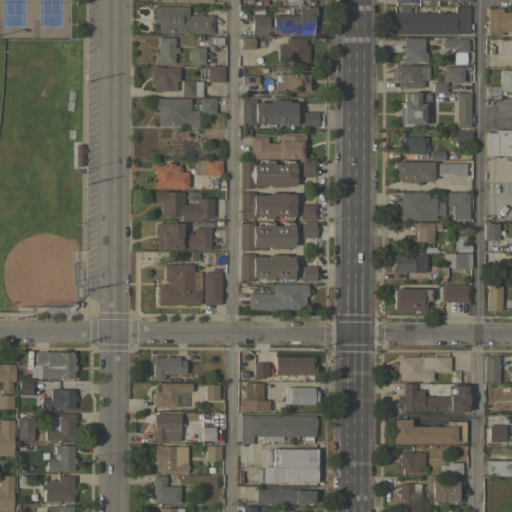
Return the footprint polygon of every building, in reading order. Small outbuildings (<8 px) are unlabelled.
[(392,12),(399,12),(399,5),(407,5),(407,12),(454,12),(454,5),(468,5),(468,33),(454,33),(454,34),(392,33),(392,12)] [(187,6),(187,15),(212,15),(212,33),(157,33),(157,23),(152,23),(152,6),(187,6)] [(298,15),(298,6),(315,6),(315,18),(312,18),(312,33),(272,33),(272,15),(298,15)] [(487,8),(501,8),(501,11),(511,11),(511,31),(501,31),(501,35),(487,35),(487,8)] [(251,15),(267,15),(268,33),(251,33),(251,15)] [(173,37),(173,47),(177,47),(177,52),(173,52),(172,63),(153,63),(153,52),(156,52),(156,37),(173,37)] [(254,37),(254,49),(240,49),(240,37),(254,37)] [(308,37),(308,62),(276,61),(276,44),(281,44),(281,42),(284,42),(285,37),(308,37)] [(423,61),(413,60),(412,62),(409,62),(409,61),(402,61),(402,44),(403,44),(403,37),(423,37),(423,61)] [(467,38),(467,51),(452,51),(452,48),(441,48),(441,38),(467,38)] [(204,47),(203,64),(189,64),(190,47),(204,47)] [(452,52),(464,52),(464,63),(452,63),(452,52)] [(422,80),(422,87),(397,87),(397,79),(393,79),(393,65),(417,65),(417,66),(427,66),(427,71),(432,71),(432,77),(427,77),(427,80),(422,80)] [(152,82),(149,82),(149,67),(159,66),(159,68),(177,67),(178,80),(175,80),(175,90),(159,91),(159,92),(152,92),(152,82)] [(206,66),(223,66),(223,82),(206,82),(206,66)] [(462,66),(462,81),(446,81),(446,92),(432,91),(432,81),(442,81),(442,78),(439,78),(439,70),(442,70),(442,66),(462,66)] [(484,85),(498,85),(498,70),(511,70),(511,91),(498,91),(498,98),(484,98),(484,85)] [(308,73),(308,83),(306,83),(306,91),(285,91),(285,90),(274,90),(274,73),(308,73)] [(257,76),(257,84),(241,84),(241,75),(257,76)] [(180,80),(201,80),(201,96),(180,96),(180,80)] [(422,93),(422,92),(428,92),(428,113),(429,113),(429,123),(422,123),(422,124),(401,123),(398,123),(398,107),(401,107),(401,103),(403,103),(403,93),(422,93)] [(455,93),(469,93),(469,127),(455,127),(455,93)] [(199,97),(214,97),(214,113),(199,113),(199,97)] [(189,98),(189,110),(197,110),(197,125),(185,125),(185,123),(180,123),(180,125),(156,125),(156,110),(155,110),(155,98),(189,98)] [(240,98),(256,99),(256,102),(270,102),(270,99),(287,100),(287,102),(294,102),(294,124),(293,124),(293,126),(284,126),(284,124),(282,124),(279,124),(279,123),(273,123),(273,127),(264,127),(264,123),(263,123),(263,124),(259,124),(259,123),(255,123),(255,126),(240,126),(240,98)] [(302,111),(316,112),(316,126),(302,126),(302,111)] [(239,137),(239,128),(248,128),(248,137),(239,137)] [(511,154),(484,154),(484,132),(495,132),(495,129),(511,129),(511,154)] [(469,130),(469,140),(455,140),(455,130),(469,130)] [(304,132),(304,158),(300,158),(249,158),(249,136),(266,136),(266,142),(278,142),(278,132),(304,132)] [(418,140),(425,140),(425,153),(401,152),(401,147),(398,147),(398,142),(401,142),(401,136),(418,137),(418,140)] [(221,160),(221,174),(213,174),(213,175),(209,175),(209,174),(204,174),(193,174),(193,160),(221,160)] [(239,161),(253,161),(253,164),(262,164),(262,162),(263,162),(263,160),(272,160),(272,164),(282,164),(282,160),(292,160),(292,163),(293,163),(293,186),(285,186),(285,187),(267,186),(267,185),(253,185),(253,187),(238,187),(239,161)] [(300,161),(315,161),(315,175),(300,176),(300,161)] [(432,162),(432,163),(465,163),(465,175),(432,175),(432,179),(426,179),(426,181),(397,181),(397,179),(393,179),(393,161),(432,162)] [(186,188),(152,188),(153,165),(163,165),(163,162),(173,163),(173,165),(178,165),(178,167),(180,167),(180,171),(187,171),(186,188)] [(206,176),(217,176),(217,186),(217,189),(207,189),(207,186),(206,186),(206,176)] [(188,187),(189,178),(200,179),(200,187),(188,187)] [(159,201),(152,201),(152,191),(182,192),(182,204),(195,204),(195,198),(211,198),(211,218),(179,218),(179,215),(159,215),(159,201)] [(239,191),(253,191),(253,195),(268,195),(268,193),(285,193),(285,194),(294,194),(293,217),(291,217),(291,219),(282,219),(282,216),(272,216),(272,218),(262,218),(263,216),(253,216),(253,218),(238,218),(239,191)] [(446,192),(452,192),(452,191),(468,192),(467,219),(451,219),(451,206),(445,206),(446,192)] [(427,192),(427,197),(434,197),(434,201),(443,201),(443,215),(435,215),(435,220),(400,220),(400,210),(401,210),(401,200),(400,200),(400,192),(427,192)] [(300,204),(315,204),(314,219),(300,218),(300,204)] [(238,222),(253,222),(253,226),(262,226),(262,222),(272,222),(272,225),(283,225),(283,222),(291,222),(291,224),(292,224),(292,233),(293,233),(293,240),(292,240),(292,246),(285,246),(285,249),(267,248),(267,247),(253,247),(253,249),(238,249),(238,222)] [(300,223),(314,222),(314,228),(315,228),(315,232),(314,232),(314,237),(300,237),(300,223)] [(439,229),(431,229),(431,231),(434,231),(434,234),(432,234),(432,241),(415,241),(415,222),(439,222),(439,229)] [(166,223),(180,223),(180,226),(181,226),(181,234),(192,234),(192,228),(209,228),(209,249),(160,249),(155,249),(155,223),(166,223)] [(483,239),(483,223),(497,223),(497,240),(483,239)] [(454,252),(454,241),(450,241),(450,226),(459,226),(465,224),(466,232),(464,233),(464,241),(460,242),(460,245),(469,245),(470,252),(454,252)] [(238,253),(253,253),(253,257),(267,257),(267,255),(285,255),(285,256),(292,256),(292,279),(290,279),(291,280),(282,280),(282,279),(280,279),(280,278),(271,278),(271,280),(262,280),(262,279),(261,279),(261,278),(252,278),(252,280),(238,280),(238,253)] [(470,253),(470,268),(453,268),(443,264),(443,260),(442,259),(436,259),(436,254),(442,254),(442,253),(470,253)] [(392,255),(424,255),(423,271),(392,271),(392,255)] [(192,264),(192,271),(199,271),(199,304),(156,304),(156,285),(166,285),(166,281),(164,281),(164,264),(192,264)] [(300,266),(314,266),(314,272),(315,272),(315,276),(314,276),(314,280),(300,280),(300,266)] [(219,304),(202,304),(202,271),(219,271),(219,304)] [(306,284),(306,296),(304,296),(304,307),(301,307),(301,309),(247,309),(247,293),(272,293),(272,284),(306,284)] [(467,286),(467,302),(439,301),(440,285),(467,286)] [(499,311),(485,310),(487,285),(500,286),(499,299),(510,300),(509,308),(499,307),(499,311)] [(428,289),(428,301),(423,301),(422,310),(391,309),(392,288),(428,289)] [(29,364),(34,364),(34,351),(73,351),(73,357),(74,358),(74,361),(72,362),(72,364),(74,364),(74,370),(72,370),(72,377),(56,377),(56,379),(54,379),(54,377),(29,377),(29,364)] [(312,356),(312,363),(314,363),(314,374),(273,373),(273,355),(312,356)] [(497,355),(497,358),(498,358),(497,382),(482,381),(482,358),(484,358),(484,355),(497,355)] [(178,356),(178,359),(183,359),(183,373),(163,373),(163,377),(151,377),(151,356),(178,356)] [(448,357),(448,371),(431,371),(431,380),(398,379),(398,372),(396,372),(396,356),(448,357)] [(252,361),(266,361),(266,376),(263,376),(263,377),(257,377),(257,376),(252,375),(252,361)] [(0,363),(13,363),(13,381),(10,381),(10,390),(0,389),(0,363)] [(31,381),(31,394),(17,394),(17,381),(31,381)] [(190,383),(190,392),(175,391),(175,407),(151,406),(151,391),(158,391),(158,382),(190,383)] [(238,399),(242,399),(242,382),(261,382),(261,400),(268,400),(268,410),(238,411),(238,399)] [(421,410),(414,410),(414,411),(401,411),(401,404),(398,404),(398,396),(402,396),(402,383),(414,383),(414,389),(422,389),(421,410)] [(217,384),(217,399),(203,399),(204,398),(202,398),(202,393),(203,393),(203,384),(217,384)] [(467,385),(466,398),(455,397),(454,398),(447,398),(447,394),(452,394),(452,385),(467,385)] [(312,387),(312,390),(317,390),(316,401),(312,401),(312,403),(283,403),(283,386),(312,387)] [(72,395),(75,395),(75,401),(72,401),(72,408),(39,407),(39,397),(49,397),(49,389),(73,389),(72,395)] [(12,408),(0,408),(0,394),(12,394),(12,408)] [(43,429),(54,429),(54,424),(50,424),(50,415),(56,415),(56,412),(73,413),(73,414),(75,414),(75,421),(73,421),(73,426),(74,427),(74,431),(73,431),(73,440),(43,440),(43,429)] [(179,413),(178,419),(183,419),(183,426),(178,426),(178,441),(151,440),(151,433),(152,433),(153,413),(179,413)] [(222,427),(214,427),(214,423),(209,424),(209,413),(222,413),(222,427)] [(251,443),(238,443),(239,414),(314,415),(313,436),(312,436),(312,440),(302,440),(302,436),(281,435),(281,441),(261,441),(261,434),(251,434),(251,440),(251,443)] [(31,417),(31,439),(17,440),(17,417),(31,417)] [(12,435),(12,455),(0,455),(0,419),(12,419),(12,435)] [(447,426),(447,421),(464,421),(464,441),(454,441),(454,443),(390,443),(390,419),(409,419),(409,426),(447,426)] [(503,424),(503,441),(486,441),(486,424),(503,424)] [(213,426),(214,440),(200,440),(200,426),(213,426)] [(72,457),(74,457),(74,462),(72,462),(72,470),(57,470),(57,471),(45,471),(45,459),(56,460),(56,453),(53,453),(53,446),(56,446),(56,445),(72,445),(72,457)] [(219,445),(219,460),(204,460),(204,445),(219,445)] [(186,472),(159,472),(159,470),(153,470),(153,468),(152,468),(152,462),(149,462),(149,446),(186,446),(186,472)] [(315,448),(315,468),(317,468),(317,473),(315,473),(315,482),(256,482),(256,470),(262,470),(262,466),(272,466),(272,448),(315,448)] [(411,452),(423,452),(423,464),(419,464),(419,473),(402,472),(402,468),(398,468),(398,462),(396,462),(396,458),(398,458),(398,452),(411,452)] [(511,460),(511,475),(482,475),(482,460),(511,460)] [(461,463),(460,475),(447,475),(447,474),(440,474),(440,464),(447,464),(447,462),(461,463)] [(12,490),(11,490),(11,511),(0,511),(0,475),(12,475),(12,490)] [(72,488),(74,488),(74,494),(72,494),(72,501),(42,501),(42,489),(39,489),(39,484),(43,484),(43,480),(48,480),(48,479),(52,479),(52,480),(56,480),(56,475),(72,475),(72,488)] [(165,475),(165,485),(178,486),(178,503),(152,503),(152,483),(151,483),(151,475),(165,475)] [(440,477),(440,478),(453,478),(453,480),(456,480),(456,501),(453,501),(453,503),(441,503),(441,504),(431,504),(425,504),(425,477),(440,477)] [(419,483),(419,504),(401,503),(401,499),(398,499),(398,494),(396,494),(396,489),(398,489),(398,483),(419,483)] [(305,489),(305,490),(313,490),(313,499),(311,499),(311,503),(255,503),(255,488),(305,489)]
